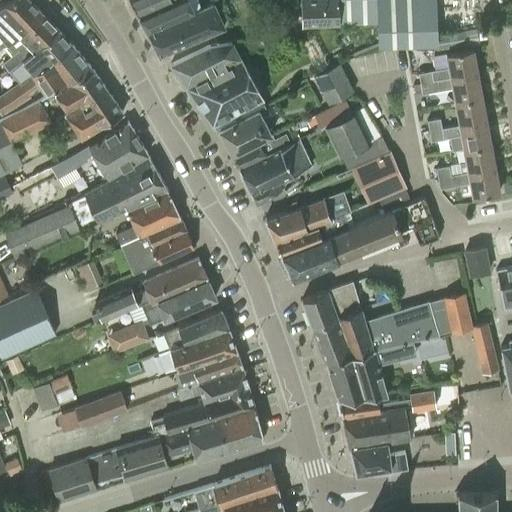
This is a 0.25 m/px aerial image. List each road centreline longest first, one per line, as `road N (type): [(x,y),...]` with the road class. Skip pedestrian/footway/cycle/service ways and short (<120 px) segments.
road 1 (tertiary): [(305,436),(233,237),(126,62)]
road 2 (residential): [(305,436),(65,511)]
road 3 (tertiary): [(323,496),(511,474)]
